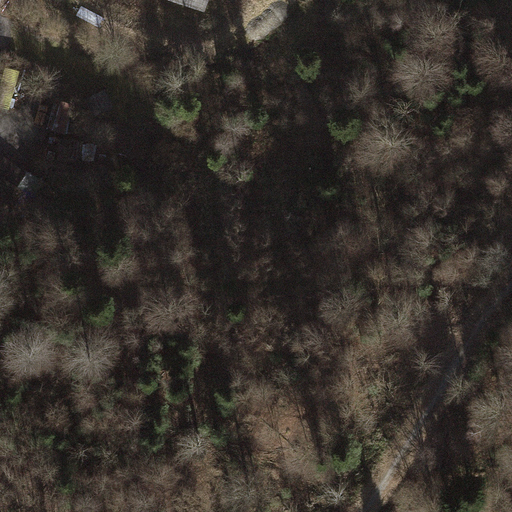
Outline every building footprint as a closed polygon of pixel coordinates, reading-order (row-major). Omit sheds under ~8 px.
[(182,0),(206,8),(208,0),(182,0)] [(21,73),(6,68),(0,89),(0,109),(10,112),(21,73)] [(106,91),(91,97),(99,116),(114,110),(106,91)] [(75,106),(56,100),(47,128),(65,134),(75,106)] [(84,140),(58,140),(58,169),(84,169),(84,140)] [(0,209),(7,214),(24,190),(16,185),(26,171),(6,157),(0,165),(0,209)]
